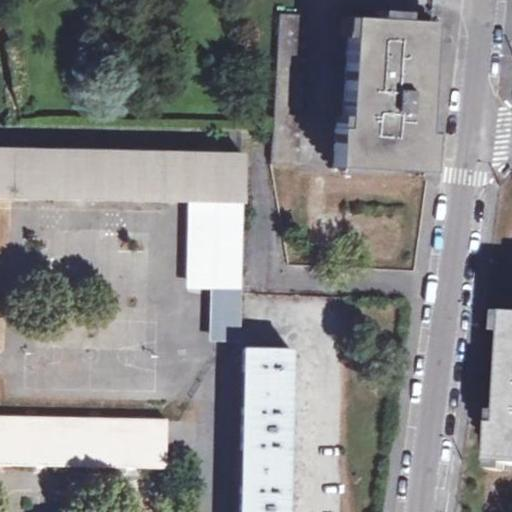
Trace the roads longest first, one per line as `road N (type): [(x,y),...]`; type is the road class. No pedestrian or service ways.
road 1 (residential): [(415,511),(468,139)]
road 2 (residential): [(468,139),(483,0)]
